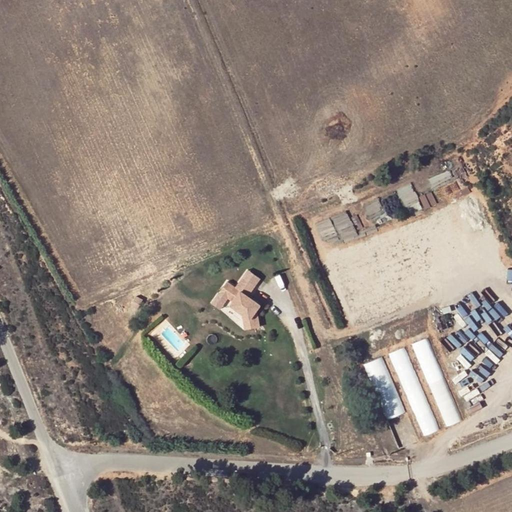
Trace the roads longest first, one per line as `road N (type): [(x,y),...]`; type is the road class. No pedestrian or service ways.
road 1 (unclassified): [(0,328),(73,511)]
road 2 (unknown): [(327,472),(299,337),(289,314),(267,296)]
